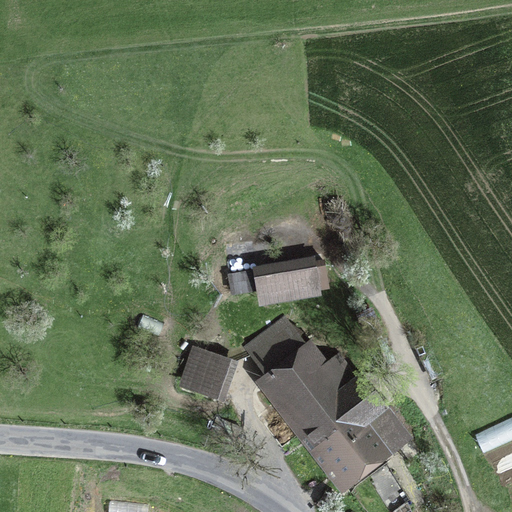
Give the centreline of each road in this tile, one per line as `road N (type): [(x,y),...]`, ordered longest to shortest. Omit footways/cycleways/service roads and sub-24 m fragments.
road 1 (track): [(117,137),(190,158),(329,162),(354,183),(378,300)]
road 2 (tertiary): [(0,439),(196,463),(291,511)]
road 3 (track): [(467,511),(460,478),(404,371),(378,300)]
